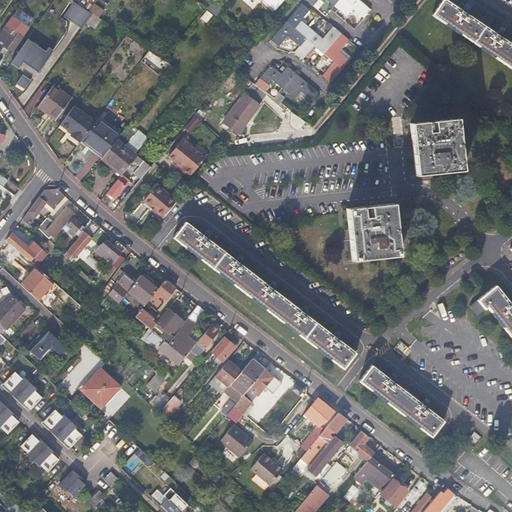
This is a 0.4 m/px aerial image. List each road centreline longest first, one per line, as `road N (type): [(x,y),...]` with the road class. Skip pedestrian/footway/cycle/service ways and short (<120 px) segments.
road 1 (residential): [(51,167),(335,395)]
road 2 (residential): [(335,395),(375,343),(511,235)]
road 3 (residential): [(335,395),(497,511)]
road 4 (residential): [(88,476),(0,392)]
